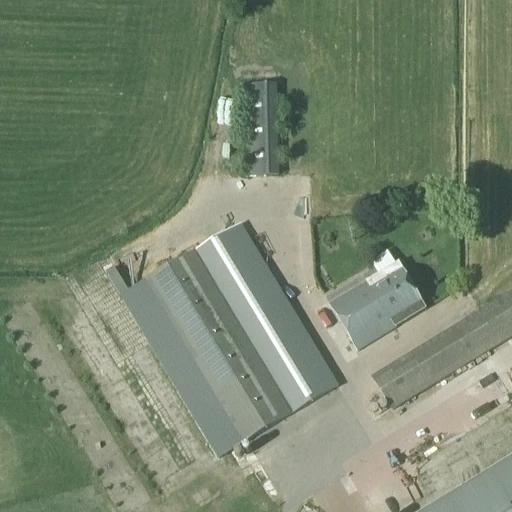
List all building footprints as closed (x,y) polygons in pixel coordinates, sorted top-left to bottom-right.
[(244,89),(246,181),(279,180),(277,87),(244,89)] [(332,378),(241,227),(149,282),(246,444),(337,389),(331,378),(332,378)] [(317,263),(318,281),(330,279),(329,262),(317,263)] [(329,308),(358,355),(425,313),(396,266),(329,308)] [(511,329),(511,294),(374,381),(390,406),(511,329)] [(82,414),(65,429),(78,442),(94,427),(82,414)] [(511,511),(511,463),(432,511),(511,511)]
